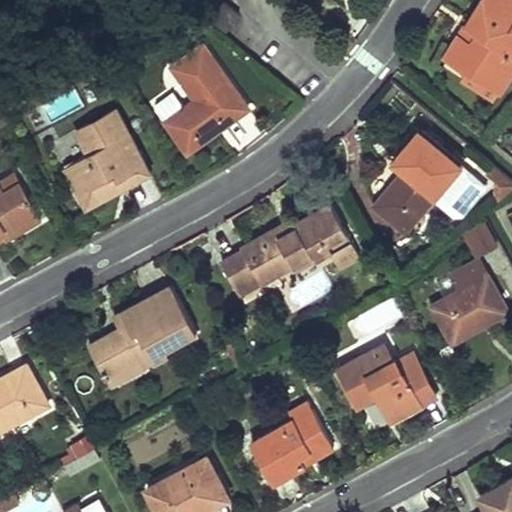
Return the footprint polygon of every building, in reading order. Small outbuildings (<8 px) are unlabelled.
[(461,31),(450,48),(472,61),(468,68),(501,88),(511,70),(511,0),(482,0),(481,3),(485,5),(473,25),(480,29),(474,39),(462,32),(461,31)] [(225,2),(213,15),(228,28),(240,13),(225,2)] [(485,5),(481,3),(462,32),(474,39),(480,29),(473,25),(485,5)] [(204,43),(173,65),(197,97),(166,119),(188,149),(249,105),(204,43)] [(450,48),(446,54),(468,68),(472,61),(450,48)] [(117,106),(76,127),(88,151),(65,162),(79,189),(93,182),(100,196),(123,183),(119,175),(145,161),(117,106)] [(397,176),(376,202),(408,228),(462,162),(420,128),(395,159),(408,169),(400,179),(397,176)] [(145,161),(119,175),(123,183),(149,170),(145,161)] [(16,173),(1,182),(6,190),(21,181),(16,173)] [(0,233),(7,229),(4,225),(14,220),(18,228),(41,215),(21,181),(6,190),(1,182),(0,182),(0,233)] [(93,182),(79,189),(86,203),(100,196),(93,182)] [(249,246),(224,260),(237,284),(273,264),(278,272),(297,262),(299,266),(333,247),(342,265),(361,254),(333,203),(297,222),(285,229),(282,223),(247,242),(249,246)] [(294,216),(282,223),(285,229),(297,222),(294,216)] [(484,219),(468,228),(482,252),(497,243),(484,219)] [(14,220),(4,225),(7,229),(9,234),(18,228),(14,220)] [(478,257),(452,271),(460,287),(445,295),(433,302),(449,332),(483,314),(486,320),(507,309),(478,257)] [(273,264),(237,284),(241,292),(278,272),(273,264)] [(452,271),(436,280),(445,295),(460,287),(452,271)] [(172,283),(144,299),(147,303),(174,288),(172,283)] [(121,328),(91,345),(108,376),(142,357),(145,364),(170,350),(167,345),(197,329),(174,288),(147,303),(144,299),(123,310),(130,323),(121,328)] [(123,310),(114,315),(121,328),(130,323),(123,310)] [(483,314),(449,332),(453,339),(486,320),(483,314)] [(386,342),(374,348),(382,364),(395,357),(386,342)] [(374,348),(336,369),(356,405),(378,393),(392,418),(435,394),(418,363),(403,372),(395,357),(382,364),(374,348)] [(142,357),(108,376),(113,386),(147,367),(145,364),(142,357)] [(28,362),(0,377),(0,427),(48,401),(28,362)] [(306,394),(286,405),(292,415),(312,404),(306,394)] [(292,415),(252,437),(274,477),(304,461),(302,457),(312,452),(313,453),(332,443),(312,404),(292,415)] [(209,451),(149,483),(164,511),(193,511),(206,505),(202,497),(227,484),(209,451)] [(511,511),(511,476),(482,492),(492,511),(511,511)] [(227,484),(202,497),(206,505),(231,492),(227,484)] [(86,511),(79,499),(65,506),(67,511),(86,511)]
